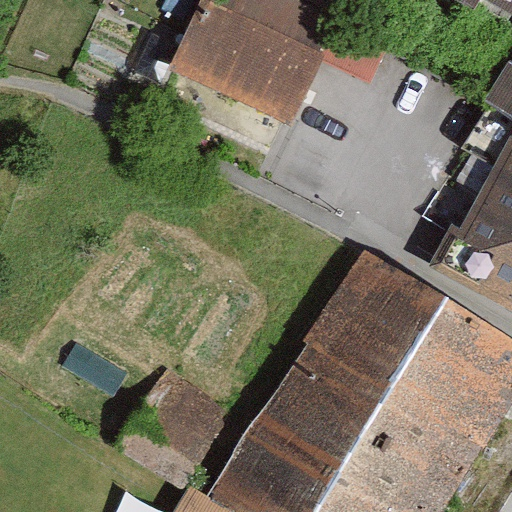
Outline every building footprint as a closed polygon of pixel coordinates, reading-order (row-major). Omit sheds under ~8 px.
[(336,0),(195,0),(160,85),(280,135),(336,0)] [(511,0),(440,0),(471,20),(511,34),(511,62),(477,119),(506,137),(511,140),(511,0)] [(511,140),(506,137),(431,271),(511,316),(511,140)] [(440,511),(511,394),(511,352),(350,255),(194,511),(440,511)] [(231,415),(159,373),(112,454),(184,496),(231,415)]
